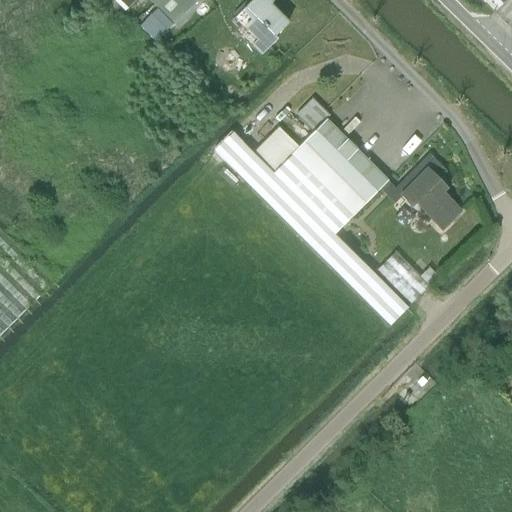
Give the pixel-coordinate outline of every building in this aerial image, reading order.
[(149,0),(173,24),(196,0),(149,0)] [(219,22),(197,0),(173,25),(198,50),(212,37),(207,34),(219,22)] [(273,38),(287,24),(265,3),(263,4),(259,0),(252,0),(233,19),(256,42),(251,47),(260,56),(276,41),(273,38)] [(386,182),(324,121),(329,116),(312,99),(296,115),(313,132),(293,153),(355,214),(386,182)] [(355,214),(293,153),(272,174),(231,133),(213,152),(388,328),(407,309),(353,254),(363,243),(348,228),(338,239),(335,235),(355,214)] [(414,205),(440,230),(459,212),(441,194),(445,190),(436,181),(445,173),(427,155),(393,190),(411,208),(414,205)] [(376,271),(410,306),(437,278),(429,270),(421,278),(395,252),(376,271)]
